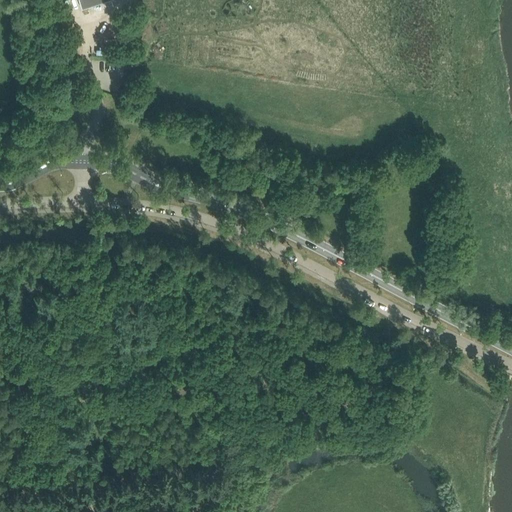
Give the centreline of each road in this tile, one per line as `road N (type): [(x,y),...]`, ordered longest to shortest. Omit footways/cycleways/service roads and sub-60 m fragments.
road 1 (tertiary): [(511,347),(274,224),(111,163),(57,163),(0,185)]
road 2 (residential): [(0,206),(123,203),(195,215),(511,366)]
